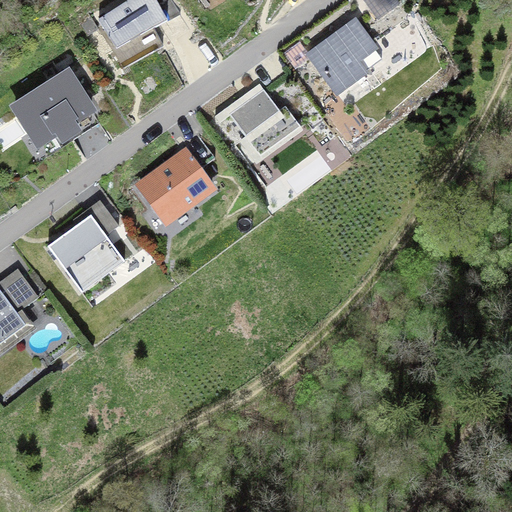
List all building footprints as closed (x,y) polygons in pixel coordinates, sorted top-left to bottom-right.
[(154,0),(130,0),(98,21),(115,47),(111,49),(123,68),(162,47),(153,30),(167,22),(154,0)] [(355,23),(310,56),(336,93),(364,73),(355,61),(373,48),(355,23)] [(37,145),(55,133),(60,141),(78,129),(73,122),(91,110),(68,74),(14,109),(37,145)] [(242,97),(215,117),(220,123),(229,116),(245,137),(239,141),(254,162),(300,128),(285,107),(279,111),(263,90),(246,102),(242,97)] [(139,187),(165,223),(211,189),(185,153),(139,187)] [(47,247),(81,294),(124,262),(90,216),(47,247)] [(0,343),(25,326),(16,314),(38,298),(21,274),(0,288),(0,343)]
